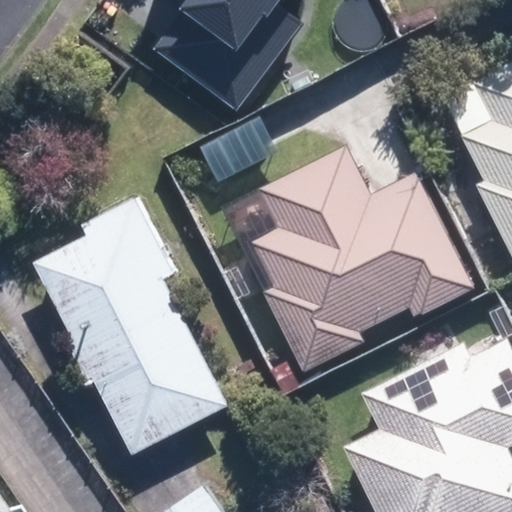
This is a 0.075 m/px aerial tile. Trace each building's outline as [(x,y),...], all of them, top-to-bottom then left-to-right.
[(317,0),(227,0),(290,41),(317,0)] [(511,59),(451,89),(493,175),(484,179),(511,237),(511,59)] [(379,188),(354,139),(268,181),(288,220),(259,235),(283,283),(272,288),(312,368),(375,337),(369,327),(418,302),(424,314),(487,282),(428,164),(379,188)] [(142,448),(239,401),(175,271),(185,266),(147,190),(91,217),(96,227),(46,252),(85,331),(75,336),(97,379),(105,374),(142,448)] [(511,511),(511,335),(480,350),(473,336),(370,387),(388,422),(351,440),(387,511),(511,511)] [(235,511),(212,478),(161,511),(235,511)] [(20,511),(0,481),(0,511),(20,511)]
